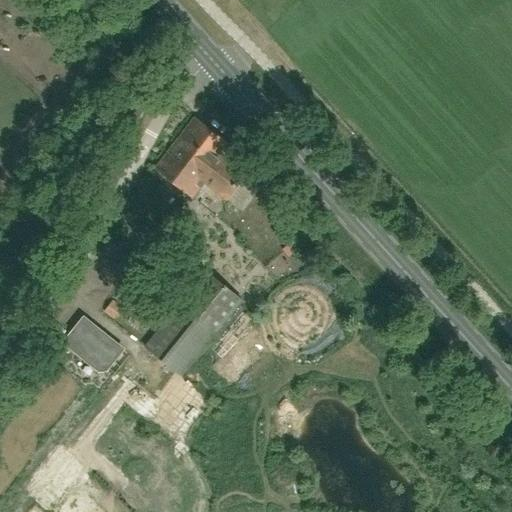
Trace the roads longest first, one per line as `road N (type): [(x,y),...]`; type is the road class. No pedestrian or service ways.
road 1 (primary): [(511,394),(220,69)]
road 2 (unclassified): [(0,391),(165,120),(220,69)]
